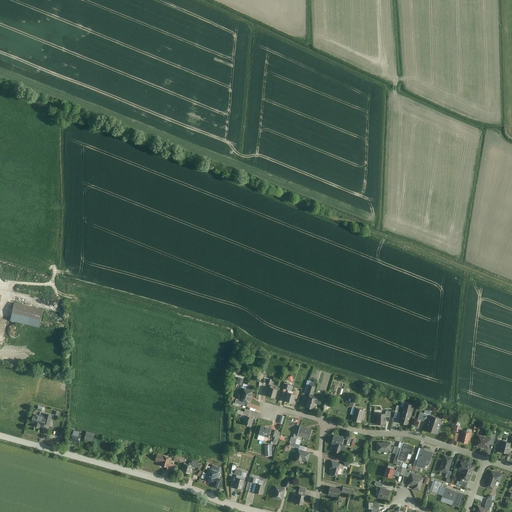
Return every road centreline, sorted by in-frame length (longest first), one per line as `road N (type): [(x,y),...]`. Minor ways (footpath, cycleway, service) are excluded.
road 1 (track): [(511,287),(0,81)]
road 2 (tertiary): [(259,511),(0,433)]
road 3 (residential): [(486,461),(410,435),(324,422)]
